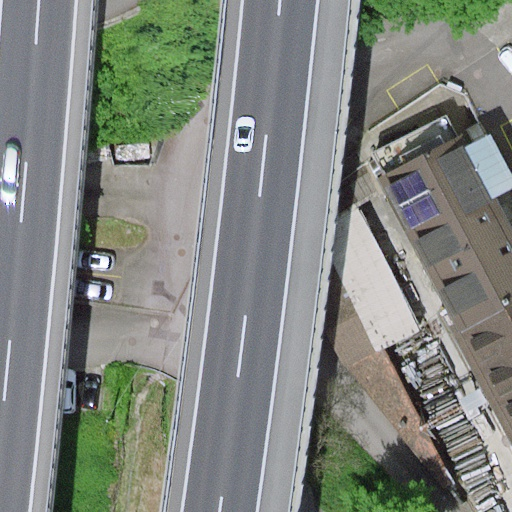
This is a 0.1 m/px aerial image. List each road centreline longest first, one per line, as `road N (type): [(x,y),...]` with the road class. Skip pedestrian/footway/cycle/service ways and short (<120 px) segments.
road 1 (motorway): [(223,511),(283,0)]
road 2 (motorway): [(36,0),(0,417)]
road 3 (unclassified): [(448,511),(359,412),(281,360),(203,348)]
road 4 (residential): [(0,351),(203,348)]
road 5 (residential): [(309,511),(203,348)]
